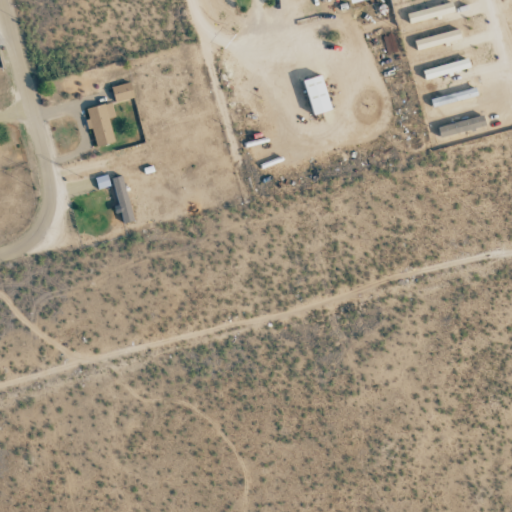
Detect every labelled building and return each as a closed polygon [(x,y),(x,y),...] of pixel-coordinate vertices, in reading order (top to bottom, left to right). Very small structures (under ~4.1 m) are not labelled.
[(406,14),(409,24),(454,12),(451,2),(406,14)] [(416,51),(460,40),(457,29),(414,41),(416,51)] [(422,68),(424,78),(469,70),(467,61),(422,68)] [(312,116),(331,110),(321,75),(302,81),(312,116)] [(133,98),(129,82),(110,87),(115,103),(133,98)] [(114,142),(108,118),(115,117),(111,103),(84,109),(89,128),(91,128),(96,146),(114,142)] [(95,177),(97,188),(108,186),(106,175),(95,177)] [(111,179),(122,224),(133,222),(122,176),(111,179)]
